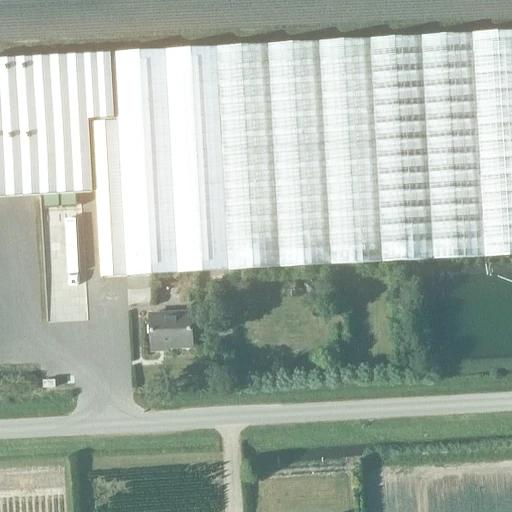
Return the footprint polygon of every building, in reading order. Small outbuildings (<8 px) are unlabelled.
[(511,32),(472,35),(484,258),(511,256),(511,32)] [(472,35),(114,54),(126,277),(484,258),(472,35)] [(112,54),(0,59),(0,197),(94,193),(90,120),(116,119),(112,54)] [(118,121),(92,123),(100,278),(126,277),(118,121)] [(151,349),(192,347),(191,313),(150,315),(151,349)]
